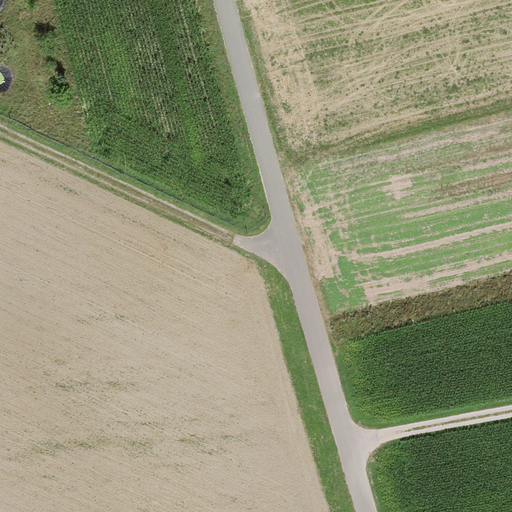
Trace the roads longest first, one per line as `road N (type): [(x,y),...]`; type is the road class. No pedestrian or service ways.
road 1 (unclassified): [(364,511),(218,0)]
road 2 (track): [(0,133),(288,265)]
road 3 (track): [(511,414),(342,446)]
